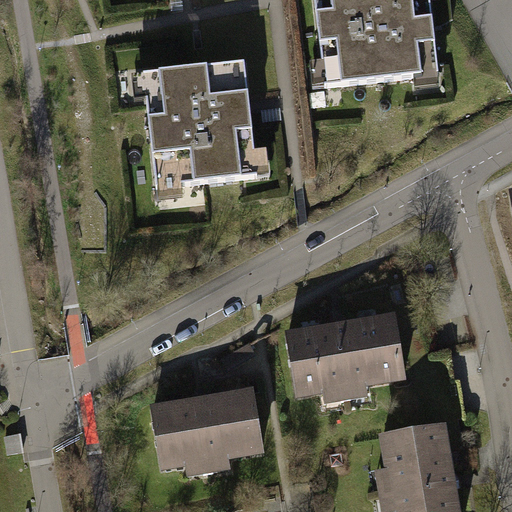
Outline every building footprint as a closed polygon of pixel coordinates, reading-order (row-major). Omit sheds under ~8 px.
[(310,0),(319,64),(309,65),(313,97),(412,84),(414,99),(440,95),(428,2),(440,1),(440,0),(310,0)] [(242,66),(131,78),(134,109),(143,110),(153,199),(269,187),(266,157),(252,158),(242,66)] [(400,320),(304,328),(310,394),(405,386),(400,320)] [(471,511),(455,427),(392,439),(406,511),(471,511)] [(203,428),(112,441),(121,502),(212,490),(203,428)]
